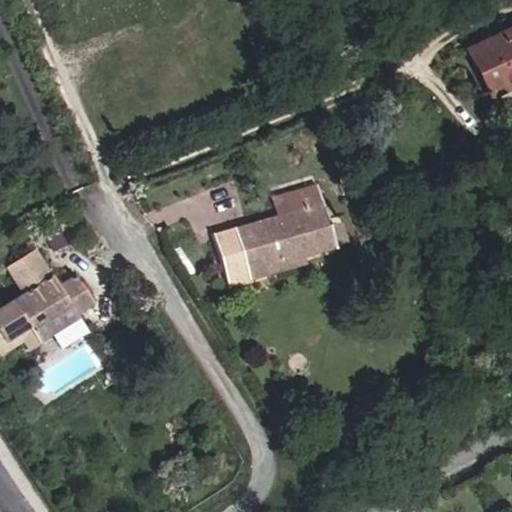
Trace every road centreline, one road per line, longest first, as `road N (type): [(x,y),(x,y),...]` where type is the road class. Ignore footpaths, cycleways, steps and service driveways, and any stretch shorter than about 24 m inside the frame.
road 1 (residential): [(239,511),(267,474),(261,450),(117,219)]
road 2 (unknown): [(117,219),(27,0)]
road 3 (residential): [(378,511),(511,433)]
